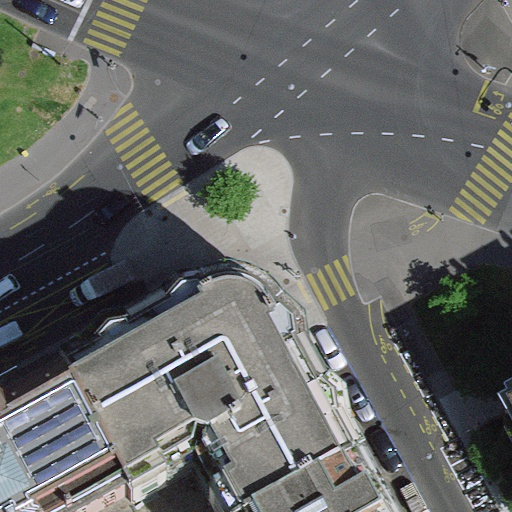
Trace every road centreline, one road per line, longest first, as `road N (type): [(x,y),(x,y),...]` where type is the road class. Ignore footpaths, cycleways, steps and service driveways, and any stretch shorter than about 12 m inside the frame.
road 1 (residential): [(323,68),(322,253),(460,511)]
road 2 (secondary): [(323,68),(0,269)]
road 3 (primary): [(130,0),(323,68)]
road 4 (primary): [(474,138),(323,68)]
road 5 (tertiary): [(474,138),(440,91),(399,4)]
